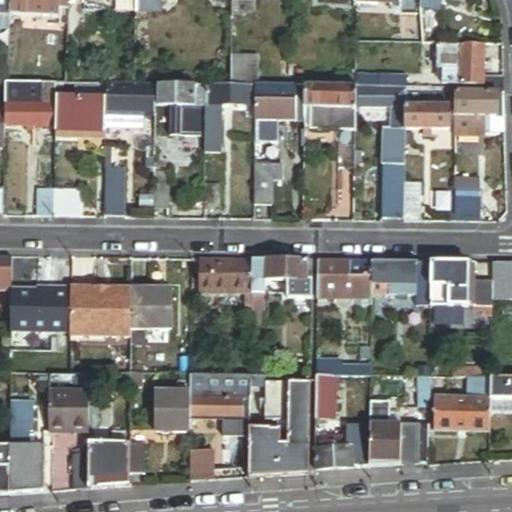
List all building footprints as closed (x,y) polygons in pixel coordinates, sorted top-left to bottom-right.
[(0,0),(0,18),(11,19),(11,0),(0,0)] [(11,0),(11,19),(62,21),(62,10),(62,0),(11,0)] [(72,0),(62,0),(62,10),(72,11),(72,0)] [(358,0),(359,9),(376,9),(376,0),(401,0),(400,0),(358,0)] [(376,0),(376,9),(401,9),(401,0),(376,0)] [(259,3),(233,2),(233,22),(258,22),(259,3)] [(433,33),(423,33),(424,46),(434,45),(433,33)] [(259,45),(233,45),(232,90),(255,90),(259,90),(259,45)] [(484,48),(440,47),(440,67),(449,68),(448,89),(483,89),(484,83),(484,48)] [(358,79),(338,79),(338,91),(358,91),(358,79)] [(381,79),(358,79),(358,91),(381,92),(381,83),(381,79)] [(505,95),(505,82),(484,83),(483,89),(483,96),(499,96),(499,95),(505,95)] [(408,83),(381,83),(381,92),(408,92),(408,83)] [(107,88),(58,88),(57,111),(57,133),(57,139),(81,140),(107,140),(107,118),(107,88)] [(157,89),(107,88),(107,118),(157,119),(157,89)] [(255,90),(232,90),(208,89),(208,91),(208,109),(223,109),(255,110),(255,90)] [(208,109),(208,91),(160,90),(159,111),(169,111),(169,138),(202,138),(203,112),(208,113),(208,109)] [(308,92),(258,91),(257,147),(263,147),(281,147),(281,126),(307,126),(307,111),(308,92)] [(338,91),(308,91),(308,92),(307,111),(316,111),(357,112),(358,91),(338,91)] [(458,112),(458,96),(458,92),(408,92),(408,93),(408,111),(452,112),(458,112)] [(408,111),(408,93),(361,93),(361,111),(394,111),(393,133),(408,133),(408,111)] [(506,96),(499,96),(483,96),(458,96),(458,112),(458,134),(458,140),(488,140),(488,136),(506,136),(506,96)] [(222,158),(223,109),(208,109),(208,113),(207,158),(222,158)] [(57,133),(57,111),(7,111),(5,111),(5,132),(7,132),(57,133)] [(357,134),(357,112),(316,111),(316,134),(357,134)] [(408,111),(408,133),(452,134),(452,112),(408,111)] [(385,223),(407,223),(407,195),(408,133),(393,133),(386,133),(385,223)] [(57,139),(57,150),(81,150),(81,140),(57,139)] [(156,213),(170,213),(171,164),(157,164),(156,213)] [(257,169),(256,210),(273,210),(273,184),(283,184),(283,169),(279,169),(262,169),(257,169)] [(129,221),(129,174),(108,174),(107,221),(129,221)] [(457,193),(480,193),(480,184),(457,184),(457,193)] [(206,187),(206,214),(222,214),(222,188),(206,187)] [(457,193),(457,226),(482,226),(483,193),(480,193),(457,193)] [(40,195),(39,222),(56,222),(56,195),(40,195)] [(86,195),(56,195),(56,222),(86,222),(86,195)] [(407,223),(407,227),(423,227),(424,195),(407,195),(407,223)] [(0,293),(14,293),(15,261),(0,261),(0,280),(0,286),(0,293)] [(234,264),(202,264),(202,278),(234,278),(234,264)] [(254,265),(234,264),(234,278),(254,278),(254,265)] [(351,265),(318,264),(318,280),(351,281),(351,280),(351,265)] [(313,305),(314,265),(254,265),(254,278),(253,297),(253,314),(265,315),(266,285),(287,285),(287,305),(313,305)] [(362,265),(351,265),(351,280),(362,280),(362,265)] [(373,265),(362,265),(362,280),(373,280),(373,265)] [(432,290),(432,266),(373,265),(373,280),(372,298),(433,299),(433,290),(432,290)] [(511,266),(494,266),(494,286),(493,302),(511,302),(511,266)] [(433,267),(433,290),(450,290),(450,294),(470,294),(470,291),(470,267),(433,267)] [(234,278),(202,278),(201,296),(233,297),(234,278)] [(254,278),(234,278),(233,297),(253,297),(254,278)] [(351,281),(318,280),(318,302),(372,303),(372,298),(373,280),(362,280),(351,280),(351,281)] [(493,302),(494,286),(475,286),(475,291),(474,309),(493,310),(493,302)] [(450,290),(433,290),(433,299),(433,309),(469,309),(470,294),(450,294),(450,290)] [(14,294),(13,353),(55,353),(55,335),(74,335),(74,292),(55,292),(55,295),(14,294)] [(134,293),(74,292),(74,335),(74,339),(134,340),(134,332),(134,293)] [(175,294),(134,293),(134,332),(175,333),(175,294)] [(265,315),(253,314),(253,329),(265,329),(265,315)] [(371,350),(361,350),(361,363),(371,363),(371,350)] [(340,370),(317,370),(317,379),(336,380),(340,380),(340,370)] [(340,370),(340,380),(372,380),(372,371),(340,370)] [(492,372),(457,372),(457,381),(468,381),(476,381),(492,382),(492,372)] [(93,377),(53,376),(52,394),(93,396),(93,377)] [(133,393),(133,378),(118,378),(118,392),(133,393)] [(144,378),(133,378),(133,393),(144,393),(144,378)] [(211,379),(193,379),(193,395),(192,422),(225,423),(246,423),(246,402),(210,402),(211,379)] [(253,380),(211,379),(210,402),(246,402),(246,423),(225,423),(224,442),(251,443),(252,432),(252,400),(253,380)] [(336,380),(317,379),(316,429),(325,429),(335,429),(336,380)] [(269,381),(253,380),(252,400),(259,400),(259,391),(269,392),(269,386),(269,381)] [(432,381),(420,380),(419,409),(431,410),(431,399),(432,381)] [(432,381),(431,399),(436,399),(451,400),(451,392),(468,393),(468,381),(457,381),(432,381)] [(492,382),(476,381),(475,400),(492,400),(492,382)] [(511,403),(511,382),(493,383),(493,403),(511,403)] [(311,477),(313,387),(311,387),(269,386),(269,392),(269,405),(290,405),(290,424),(289,448),(283,447),(283,434),(252,432),(251,443),(251,483),(311,477)] [(92,437),(93,396),(52,394),(50,436),(92,437)] [(192,422),(193,395),(158,395),(157,436),(192,436),(192,422)] [(491,436),(492,400),(475,400),(468,400),(451,400),(436,399),(436,435),(491,436)] [(511,415),(511,403),(493,403),(493,415),(511,415)] [(391,404),(371,404),(371,428),(391,428),(391,404)] [(290,405),(269,405),(268,424),(290,424),(290,405)] [(11,499),(47,497),(47,451),(33,450),(34,436),(37,436),(38,409),(15,408),(13,452),(12,452),(12,470),(11,499)] [(371,448),(371,428),(349,428),(349,439),(333,438),(332,439),(332,440),(332,441),(332,442),(332,443),(333,444),(322,444),(322,450),(371,448)] [(391,428),(371,428),(371,448),(370,467),(421,466),(421,428),(391,428)] [(431,428),(421,428),(421,466),(430,466),(431,435),(431,428)] [(92,446),(92,456),(91,494),(131,491),(132,479),(132,448),(92,446)] [(147,448),(132,448),(132,479),(147,480),(147,448)] [(317,472),(370,469),(370,467),(371,448),(322,450),(316,450),(317,472)] [(75,455),(75,495),(91,494),(92,456),(75,455)] [(0,470),(0,499),(11,499),(12,470),(0,470)]
